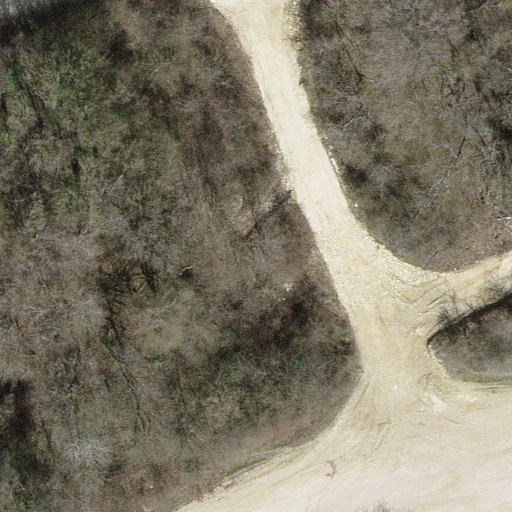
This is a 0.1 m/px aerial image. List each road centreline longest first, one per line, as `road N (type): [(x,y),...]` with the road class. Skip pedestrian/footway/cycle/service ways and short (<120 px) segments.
road 1 (track): [(252,0),(379,353),(442,490)]
road 2 (track): [(511,495),(442,490),(396,511)]
